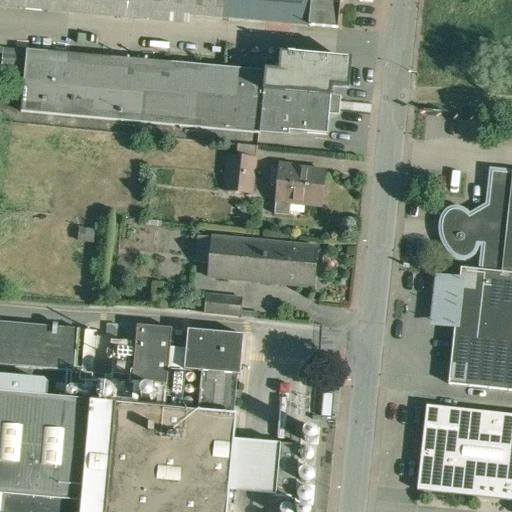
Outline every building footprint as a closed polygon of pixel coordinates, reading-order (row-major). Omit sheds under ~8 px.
[(32,0),(309,25),(311,0),(32,0)] [(341,0),(311,0),(309,25),(338,28),(341,0)] [(269,57),(268,72),(267,89),(331,93),(332,72),(349,73),(351,46),(285,42),(284,58),(269,57)] [(268,72),(27,50),(21,110),(262,133),(262,128),(267,89),(268,72)] [(331,93),(267,89),(262,128),(308,133),(309,125),(330,127),(331,93)] [(255,158),(227,156),(224,191),(251,194),(255,158)] [(324,171),(293,168),(294,165),(279,164),(276,201),(290,202),(321,205),(324,171)] [(511,172),(492,171),(488,205),(457,224),(442,222),(442,228),(442,231),(442,234),(443,237),(444,240),(445,242),(447,247),(450,250),(452,252),(454,254),(458,256),(464,258),(467,257),(469,256),(471,255),(473,253),(475,250),(477,247),(478,243),(484,243),(481,270),(511,273),(511,172)] [(290,202),(276,201),(275,215),(289,216),(290,202)] [(246,239),(213,236),(209,276),(242,279),(246,239)] [(319,246),(246,239),(242,279),(315,287),(319,246)] [(511,273),(481,270),(461,268),(460,279),(448,278),(443,325),(455,326),(449,384),(511,390),(511,273)] [(243,298),(207,295),(205,313),(241,317),(243,298)] [(78,330),(0,323),(0,365),(75,373),(79,330),(78,330)] [(118,325),(108,324),(107,336),(117,337),(118,325)] [(173,329),(138,326),(133,382),(167,385),(173,329)] [(244,336),(189,331),(185,368),(185,370),(203,372),(238,375),(241,375),(244,336)] [(133,342),(116,340),(113,374),(129,375),(133,342)] [(186,352),(171,350),(170,366),(170,367),(185,368),(186,352)] [(185,368),(170,367),(166,409),(199,412),(203,372),(185,370),(185,368)] [(238,375),(203,372),(199,412),(235,415),(238,375)] [(95,403),(0,394),(0,495),(2,496),(86,503),(94,412),(95,403)] [(95,403),(94,412),(86,503),(84,511),(225,511),(229,486),(233,432),(235,415),(95,403)] [(511,414),(427,405),(417,490),(511,500),(511,414)] [(282,436),(233,432),(229,486),(278,490),(282,436)] [(84,511),(86,503),(2,496),(0,511),(84,511)] [(311,511),(312,505),(282,503),(280,505),(279,511),(311,511)]
